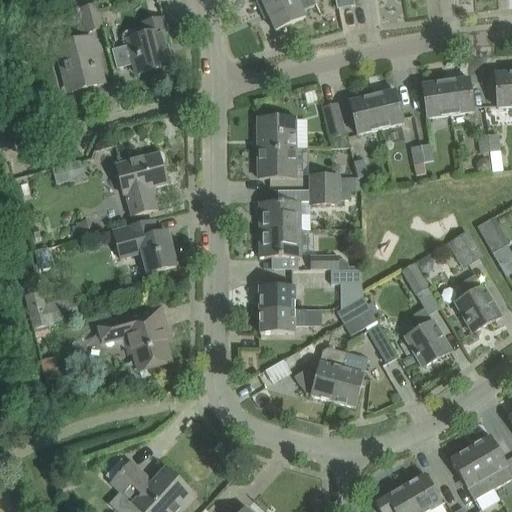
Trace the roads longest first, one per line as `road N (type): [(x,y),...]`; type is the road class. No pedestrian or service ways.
road 1 (residential): [(218,92),(220,397),(241,423),(344,452)]
road 2 (residential): [(511,32),(424,40),(218,92)]
road 3 (residential): [(344,452),(413,439),(511,374)]
